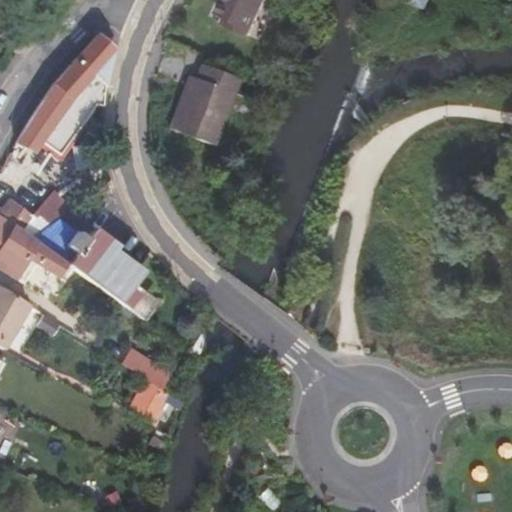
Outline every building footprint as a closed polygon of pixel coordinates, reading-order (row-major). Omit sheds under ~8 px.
[(263,0),(221,0),(216,13),(226,18),(234,21),(231,28),(249,35),(263,0)] [(223,25),(231,28),(234,21),(226,18),(223,25)] [(19,139),(17,143),(30,153),(39,141),(70,103),(92,98),(103,95),(105,84),(110,66),(114,52),(116,48),(109,44),(105,41),(101,37),(100,34),(55,83),(19,139)] [(192,89),(184,86),(168,129),(213,147),(239,80),(202,66),(197,78),(192,89)] [(189,75),(184,86),(192,89),(197,78),(189,75)] [(70,103),(39,141),(50,150),(92,98),(70,103)] [(12,191),(0,205),(0,213),(19,228),(23,231),(35,240),(57,222),(81,204),(59,187),(55,192),(32,174),(16,194),(12,191)] [(63,284),(74,270),(35,240),(23,231),(19,228),(16,231),(0,218),(0,267),(22,283),(38,265),(63,284)] [(74,270),(126,310),(136,296),(128,291),(139,275),(112,254),(115,248),(94,233),(85,244),(57,222),(35,240),(74,270)] [(27,306),(0,288),(0,344),(1,345),(27,306)] [(119,364),(161,390),(170,374),(129,349),(119,364)] [(127,408),(154,424),(169,398),(143,381),(127,408)]
